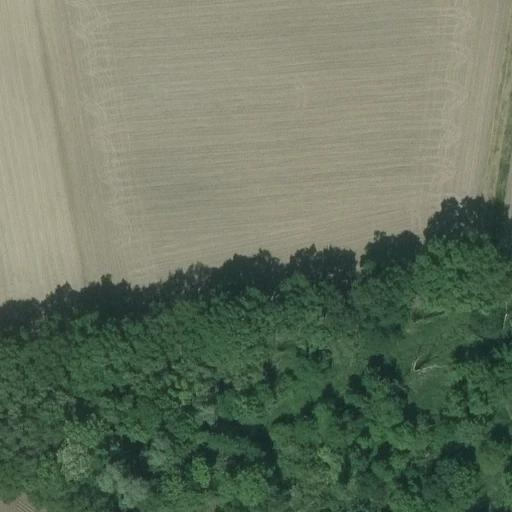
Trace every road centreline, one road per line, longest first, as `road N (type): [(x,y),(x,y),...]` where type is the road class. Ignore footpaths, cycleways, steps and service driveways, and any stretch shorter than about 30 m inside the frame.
road 1 (unclassified): [(0,394),(511,276)]
road 2 (track): [(511,65),(481,285)]
